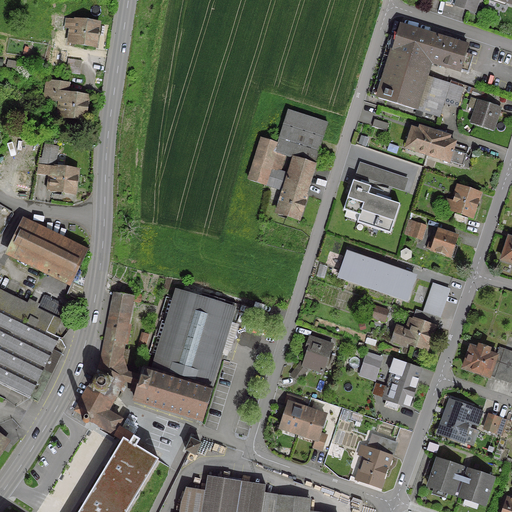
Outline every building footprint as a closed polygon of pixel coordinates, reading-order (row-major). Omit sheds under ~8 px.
[(480,0),(458,0),(456,10),(476,16),(480,0)] [(73,30),(71,44),(94,47),(98,24),(65,19),(63,28),(73,30)] [(469,46),(401,24),(392,53),(432,65),(461,74),(469,46)] [(429,77),(432,65),(392,53),(390,52),(376,99),(412,110),(414,108),(454,121),(464,88),(429,77)] [(79,75),(81,61),(67,59),(65,73),(79,75)] [(63,103),(61,117),(83,120),(87,97),(65,94),(67,84),(51,81),(49,91),(45,90),(43,100),(63,103)] [(493,127),(499,108),(477,101),(471,120),(493,127)] [(287,111),(278,139),(317,151),(326,123),(287,111)] [(411,129),(405,148),(426,155),(433,133),(419,128),(418,131),(411,129)] [(448,137),(433,133),(426,155),(461,167),(467,148),(453,143),(447,141),(448,137)] [(358,145),(364,147),(366,139),(360,137),(358,145)] [(283,191),(293,159),(313,165),(317,151),(278,139),(276,144),(261,139),(248,180),(283,191)] [(283,191),(276,213),(298,219),(305,196),(304,196),(314,165),(313,165),(293,159),(283,191)] [(361,162),(357,174),(404,190),(408,178),(361,162)] [(51,191),(73,194),(76,171),(37,166),(36,174),(53,177),(52,184),(49,184),(49,188),(51,188),(51,191)] [(362,185),(354,182),(344,210),(360,216),(358,221),(390,233),(400,204),(369,192),(371,185),(363,183),(362,185)] [(438,206),(471,217),(479,195),(458,188),(453,202),(441,198),(438,206)] [(422,218),(409,213),(403,235),(407,236),(405,242),(412,244),(414,238),(420,240),(425,226),(420,225),(422,218)] [(451,220),(464,225),(467,218),(454,214),(451,220)] [(81,253),(23,225),(10,253),(67,281),(81,253)] [(430,251),(452,258),(456,247),(453,246),(456,237),(437,230),(430,251)] [(511,239),(508,238),(501,260),(511,263),(511,239)] [(348,252),(339,276),(407,299),(415,275),(348,252)] [(449,289),(434,284),(425,311),(440,316),(449,289)] [(237,306),(176,289),(150,368),(142,367),(133,401),(203,422),(237,306)] [(57,324),(52,317),(0,291),(0,384),(37,403),(61,354),(52,350),(57,338),(51,335),(57,324)] [(113,294),(104,342),(122,345),(123,344),(125,345),(129,326),(126,326),(132,297),(113,294)] [(387,312),(375,308),(371,317),(383,321),(387,312)] [(425,349),(433,327),(413,320),(409,332),(396,328),(392,342),(405,346),(406,343),(425,349)] [(331,351),(329,350),(330,345),(309,338),(306,346),(309,347),(302,365),(299,363),(290,376),(297,381),(307,368),(321,373),(323,366),(327,367),(332,353),(331,351)] [(74,411),(83,416),(85,416),(87,416),(88,418),(89,420),(111,434),(120,420),(106,412),(121,384),(124,373),(119,372),(122,345),(104,342),(99,365),(74,411)] [(488,376),(509,384),(511,376),(511,352),(498,347),(495,356),(489,354),(490,351),(478,346),(477,350),(470,347),(462,368),(488,377),(488,376)] [(379,362),(365,357),(360,371),(375,376),(379,362)] [(382,398),(407,406),(419,370),(394,361),(389,374),(395,376),(390,389),(386,388),(382,398)] [(289,429),(298,432),(306,410),(299,407),(301,400),(287,395),(284,403),(288,404),(280,426),(281,426),(282,424),(287,426),(289,429)] [(450,402),(438,434),(460,442),(468,419),(477,423),(481,413),(471,410),(472,406),(452,399),(451,402),(450,402)] [(318,434),(324,416),(306,410),(298,432),(308,435),(311,434),(316,435),(315,438),(316,438),(313,448),(320,450),(325,436),(318,434)] [(504,420),(488,415),(483,430),(499,435),(504,420)] [(126,511),(159,458),(124,437),(78,511),(126,511)] [(355,479),(354,480),(379,488),(394,442),(380,437),(375,452),(360,447),(357,455),(365,457),(361,470),(358,468),(354,478),(355,479)] [(194,455),(199,444),(190,439),(184,450),(194,455)] [(439,451),(430,447),(428,453),(436,457),(439,451)] [(461,468),(436,459),(427,486),(452,495),(461,468)] [(492,478),(467,470),(458,497),(483,505),(492,478)] [(180,502),(178,511),(260,511),(264,485),(206,476),(204,491),(185,488),(180,502)] [(307,511),(309,501),(277,497),(275,511),(307,511)] [(511,511),(511,500),(506,499),(501,511),(511,511)]
